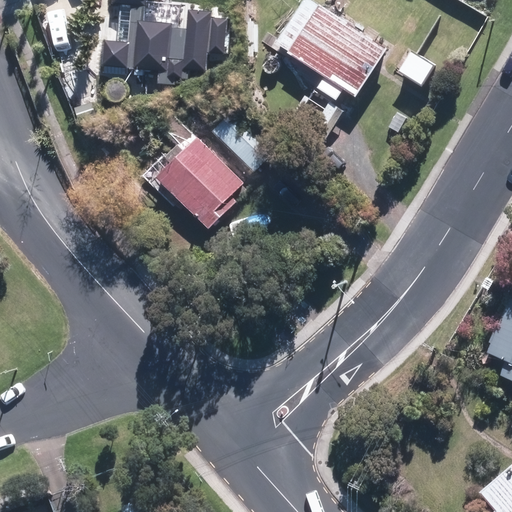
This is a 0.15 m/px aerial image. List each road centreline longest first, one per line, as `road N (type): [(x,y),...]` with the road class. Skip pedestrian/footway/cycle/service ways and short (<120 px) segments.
road 1 (tertiary): [(442,243),(404,314),(264,467)]
road 2 (tertiary): [(225,422),(442,243)]
road 3 (residential): [(4,134),(36,207),(163,354)]
road 4 (residential): [(0,429),(163,354)]
road 5 (tertiary): [(511,132),(442,243)]
